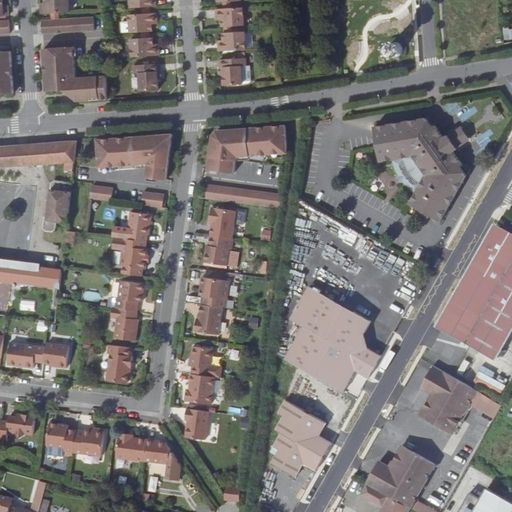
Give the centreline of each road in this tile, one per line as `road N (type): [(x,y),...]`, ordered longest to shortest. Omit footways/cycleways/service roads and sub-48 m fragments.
road 1 (unclassified): [(0,387),(154,405),(191,112)]
road 2 (residential): [(498,185),(313,511)]
road 3 (residential): [(434,77),(191,112)]
road 4 (residential): [(191,112),(26,124)]
road 5 (unknown): [(371,410),(441,454),(458,451),(473,431)]
road 6 (residential): [(17,0),(26,124)]
